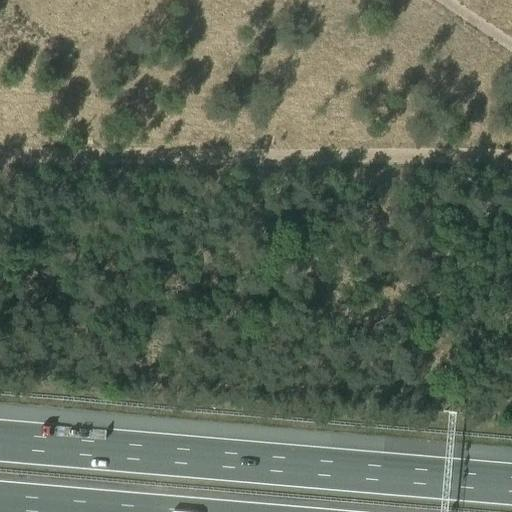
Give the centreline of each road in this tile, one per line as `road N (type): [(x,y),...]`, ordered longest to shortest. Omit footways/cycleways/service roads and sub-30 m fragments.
road 1 (motorway): [(511,488),(0,445)]
road 2 (track): [(0,153),(511,159)]
road 3 (motorway): [(0,500),(137,511)]
